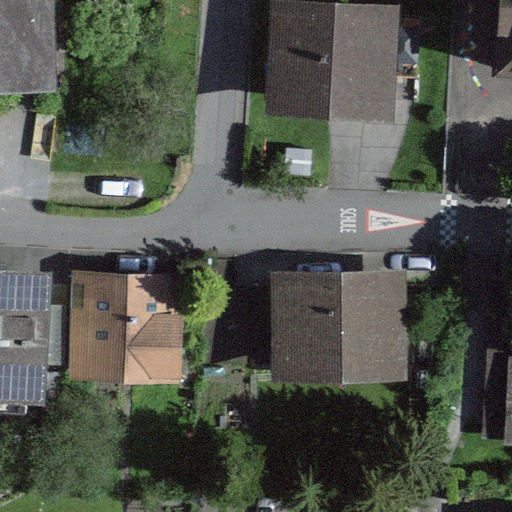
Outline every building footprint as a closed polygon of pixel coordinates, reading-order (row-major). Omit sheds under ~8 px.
[(0,0),(0,79),(56,77),(52,0),(0,0)] [(395,109),(396,73),(416,74),(419,14),(399,13),(399,0),(270,0),(267,105),(395,109)] [(511,0),(495,0),(492,70),(511,70),(511,0)] [(25,390),(45,391),(46,360),(50,283),(51,259),(0,256),(0,403),(24,405),(25,390)] [(404,261),(270,264),(272,371),(406,368),(404,261)] [(46,360),(68,360),(68,373),(181,374),(183,267),(70,265),(70,283),(50,283),(46,360)] [(507,352),(511,352),(511,270),(489,269),(481,435),(503,437),(507,352)] [(511,352),(507,352),(503,437),(503,442),(511,442),(511,352)]
